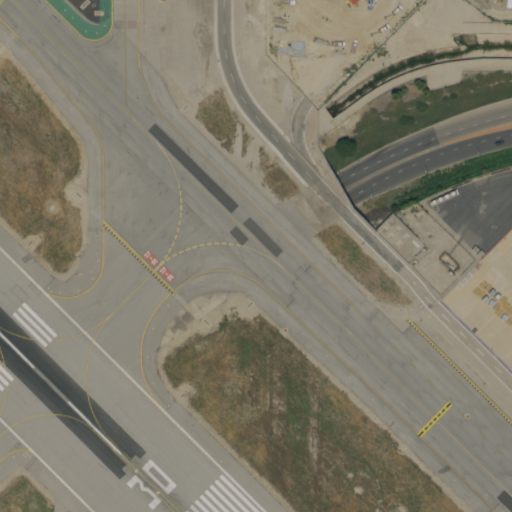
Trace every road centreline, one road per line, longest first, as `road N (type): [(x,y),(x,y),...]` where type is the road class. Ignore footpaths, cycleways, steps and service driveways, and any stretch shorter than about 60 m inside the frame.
road 1 (secondary): [(511,113),(414,145),(334,184)]
road 2 (secondary): [(350,198),(414,165),(511,135)]
